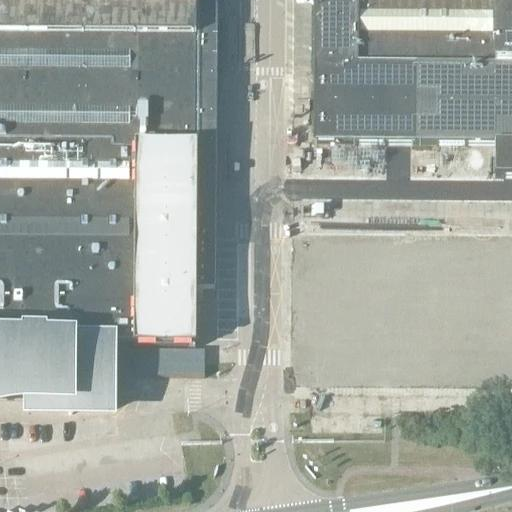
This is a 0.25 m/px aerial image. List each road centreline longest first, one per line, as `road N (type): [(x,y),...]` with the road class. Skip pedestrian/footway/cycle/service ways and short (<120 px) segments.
road 1 (unknown): [(257,393),(142,403),(0,429)]
road 2 (tertiary): [(394,511),(511,487)]
